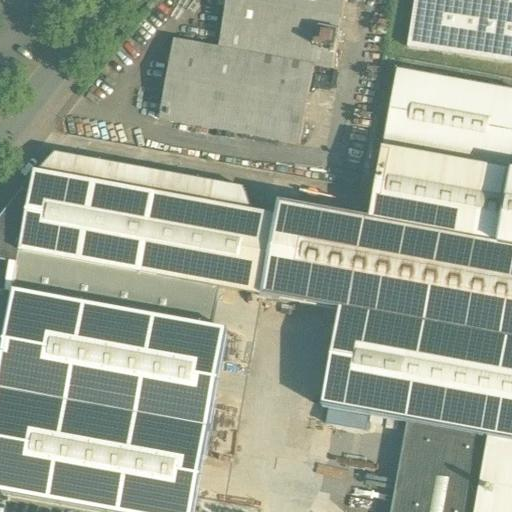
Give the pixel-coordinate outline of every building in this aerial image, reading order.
[(228,0),(220,49),(175,40),(161,120),(300,146),(315,66),(334,70),(346,0),(228,0)] [(511,0),(416,0),(409,48),(511,64),(511,0)] [(245,189),(55,154),(38,173),(36,173),(32,193),(23,192),(0,221),(0,261),(11,263),(19,265),(0,368),(0,369),(0,370),(0,493),(96,511),(195,511),(198,499),(228,333),(212,330),(220,289),(341,311),(323,408),(330,409),(370,417),(408,424),(496,440),(511,442),(511,173),(511,164),(511,91),(399,71),(371,219),(280,203),(277,217),(255,213),(245,189)] [(6,292),(0,291),(0,368),(0,369),(0,368),(19,265),(11,263),(6,292)] [(370,417),(330,409),(327,424),(368,431),(370,417)] [(483,511),(496,440),(408,424),(392,511),(483,511)] [(511,511),(511,442),(496,440),(483,511),(511,511)]
